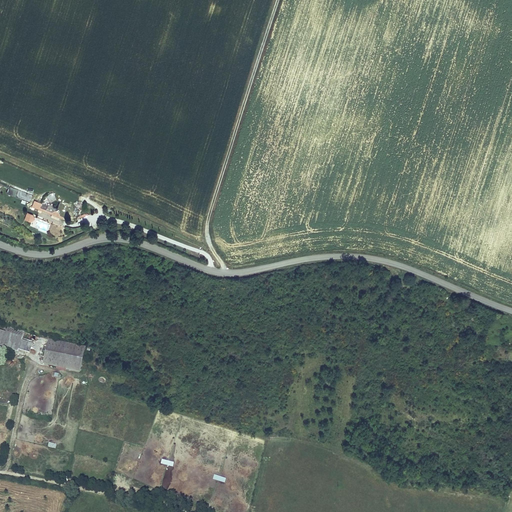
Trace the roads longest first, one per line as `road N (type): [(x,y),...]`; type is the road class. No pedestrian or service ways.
road 1 (tertiary): [(0,244),(40,255),(119,238),(228,273),(363,257),(511,311)]
road 2 (track): [(228,273),(209,245),(206,222),(277,0)]
road 3 (track): [(189,511),(126,492),(5,472)]
